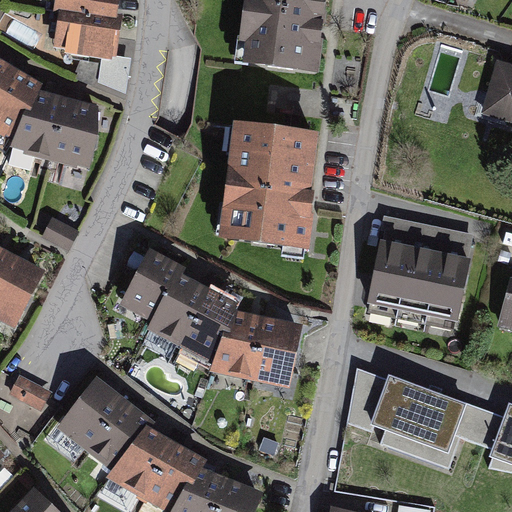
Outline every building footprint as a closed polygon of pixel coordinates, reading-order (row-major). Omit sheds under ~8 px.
[(119,0),(55,0),(54,9),(60,10),(55,43),(117,53),(124,9),(118,8),(119,0)] [(244,0),(235,59),(317,71),(327,0),(244,0)] [(0,131),(11,138),(26,102),(31,103),(40,87),(44,81),(0,53),(0,131)] [(511,72),(498,68),(481,122),(511,131),(511,72)] [(99,103),(40,87),(31,103),(26,102),(11,138),(10,143),(24,147),(23,150),(77,164),(78,161),(91,164),(99,103)] [(320,123),(234,112),(218,230),(310,242),(314,207),(309,206),(320,123)] [(385,230),(384,236),(470,254),(475,233),(384,214),(381,229),(385,230)] [(80,230),(53,216),(42,237),(69,251),(80,230)] [(384,236),(381,236),(366,312),(457,330),(472,254),(470,254),(384,236)] [(45,267),(0,242),(0,317),(16,326),(45,267)] [(186,263),(151,243),(119,303),(151,318),(147,326),(212,361),(224,325),(231,327),(237,307),(240,300),(221,290),(225,282),(208,272),(203,281),(183,270),(186,263)] [(511,291),(500,332),(511,335),(511,291)] [(303,321),(237,307),(231,327),(224,325),(212,361),(210,368),(290,385),(303,321)] [(503,415),(389,370),(387,377),(357,366),(347,422),(373,432),(375,424),(385,427),(380,443),(450,468),(462,437),(492,449),(503,415)] [(156,418),(97,373),(56,425),(112,467),(146,420),(152,423),(156,418)] [(53,391),(20,374),(9,394),(42,411),(53,391)] [(511,400),(510,399),(503,415),(492,449),(490,453),(493,455),(489,468),(511,472),(511,400)] [(146,420),(112,467),(107,475),(169,511),(187,476),(193,479),(202,464),(207,456),(152,423),(146,420)] [(59,431),(50,442),(76,461),(85,450),(59,431)] [(254,511),(263,489),(202,464),(193,479),(187,476),(169,511),(168,511),(254,511)] [(35,482),(5,511),(62,511),(65,510),(35,482)]
